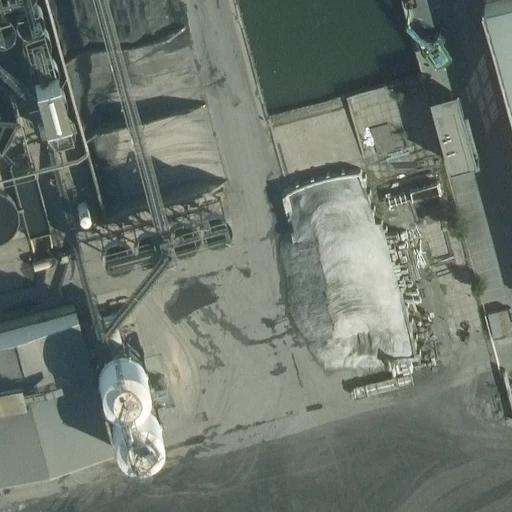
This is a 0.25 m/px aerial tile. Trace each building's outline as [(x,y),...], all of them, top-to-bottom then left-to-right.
[(511,0),(484,0),(511,103),(511,0)] [(36,51),(46,89),(71,82),(61,44),(36,51)] [(459,84),(432,92),(451,162),(478,155),(459,84)] [(384,201),(323,215),(330,247),(373,238),(384,285),(402,281),(384,201)] [(145,305),(165,301),(156,261),(136,265),(145,305)] [(499,291),(487,294),(491,317),(503,315),(499,291)] [(0,323),(0,463),(108,435),(74,304),(0,323)] [(131,307),(110,313),(113,323),(134,317),(131,307)]
